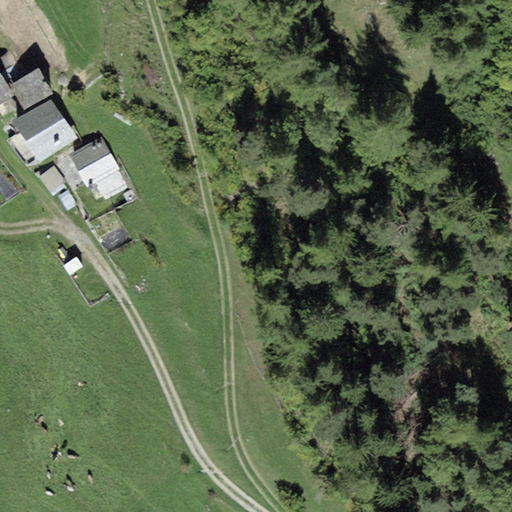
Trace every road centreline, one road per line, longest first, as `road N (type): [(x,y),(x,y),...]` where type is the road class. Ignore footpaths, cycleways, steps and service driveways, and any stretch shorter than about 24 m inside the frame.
road 1 (track): [(153,0),(220,224),(236,439),(283,511)]
road 2 (track): [(0,227),(67,225),(87,242),(149,343),(192,439),(264,511)]
